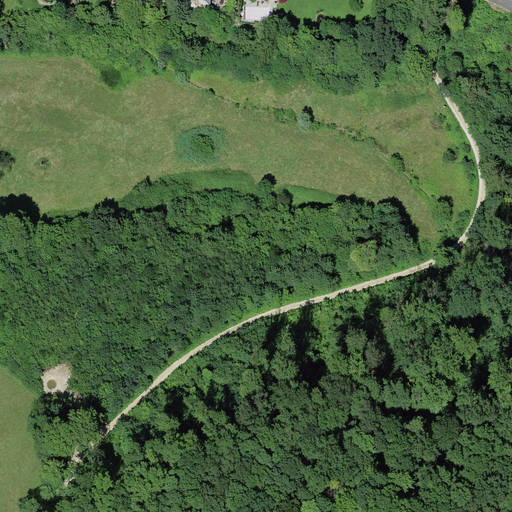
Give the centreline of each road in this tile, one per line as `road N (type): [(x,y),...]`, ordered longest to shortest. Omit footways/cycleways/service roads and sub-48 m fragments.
road 1 (track): [(60,511),(77,459),(201,344),(258,316),(433,262),(460,244),(478,214),(481,164),(392,0)]
road 2 (track): [(102,511),(144,457),(314,416),(447,399),(511,425)]
